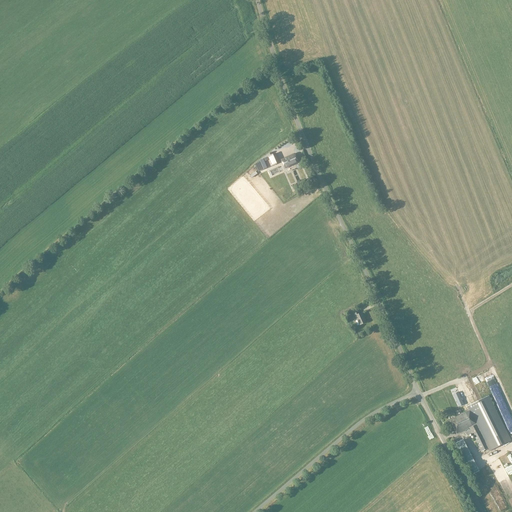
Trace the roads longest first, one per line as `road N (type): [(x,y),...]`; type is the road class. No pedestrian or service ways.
road 1 (tertiary): [(417,391),(314,166),(256,0)]
road 2 (unclassified): [(254,511),(367,416),(417,391)]
road 3 (tertiary): [(481,511),(417,391)]
